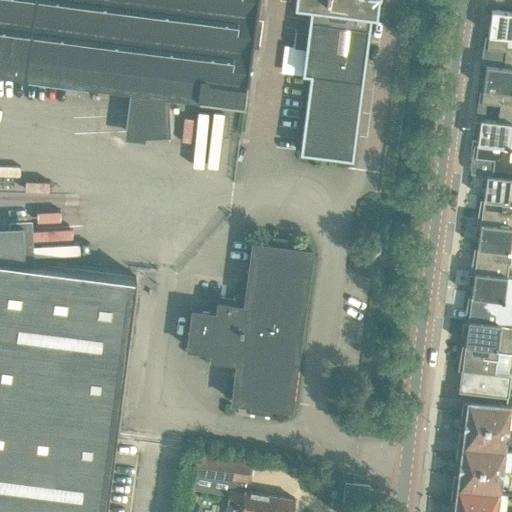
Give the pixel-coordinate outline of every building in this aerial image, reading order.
[(0,0),(0,511),(103,511),(134,277),(23,263),(21,224),(0,225),(0,74),(129,91),(167,96),(243,106),(251,44),(258,44),(260,23),(254,22),(257,0),(0,0)] [(293,0),(294,3),(310,5),(301,72),(310,73),(299,150),(350,156),(369,13),(374,13),(375,0),(293,0)] [(511,67),(511,11),(491,9),(487,37),(485,36),(484,47),(504,50),(502,65),(502,66),(511,67)] [(511,67),(502,66),(502,65),(485,63),(481,91),(479,91),(478,101),(499,104),(497,120),(511,122),(511,67)] [(472,156),(470,171),(486,173),(491,174),(511,177),(511,122),(497,120),(479,117),(476,145),(473,145),(472,156)] [(511,177),(491,174),(486,173),(482,200),(480,200),(479,210),(481,210),(479,222),(511,226),(511,177)] [(511,226),(479,222),(476,249),(474,248),(473,259),(475,259),(473,271),(506,275),(509,251),(511,251),(511,226)] [(289,407),(310,249),(291,246),(291,239),(272,236),(271,244),(251,241),(244,296),(233,294),(232,302),(217,301),(216,311),(192,308),(187,346),(211,349),(210,356),(236,360),(231,400),(250,402),(249,410),(269,412),(269,404),(289,407)] [(511,275),(506,275),(473,271),(470,297),(468,297),(466,307),(469,308),(467,320),(500,324),(500,323),(503,300),(511,300),(511,275)] [(511,324),(500,323),(500,324),(467,320),(464,346),(462,346),(460,356),(462,356),(461,369),(460,369),(458,390),(507,396),(510,374),(494,372),(497,348),(509,350),(509,352),(511,352),(511,324)] [(465,423),(505,428),(508,405),(462,399),(460,413),(466,414),(465,423)] [(503,449),(505,428),(465,423),(464,431),(458,431),(456,444),(503,449)] [(500,471),(503,449),(456,444),(455,456),(460,457),(459,466),(500,471)] [(196,454),(188,488),(227,495),(228,487),(243,490),(243,488),(248,462),(196,454)] [(498,493),(500,471),(459,466),(458,475),(453,474),(451,487),(498,493)] [(366,499),(368,484),(345,481),(342,496),(366,499)] [(227,500),(225,511),(228,511),(291,511),(292,509),(295,498),(243,488),(243,490),(228,487),(227,495),(226,500),(227,500)] [(477,511),(495,511),(498,493),(451,487),(450,500),(455,500),(454,509),(477,511)]
